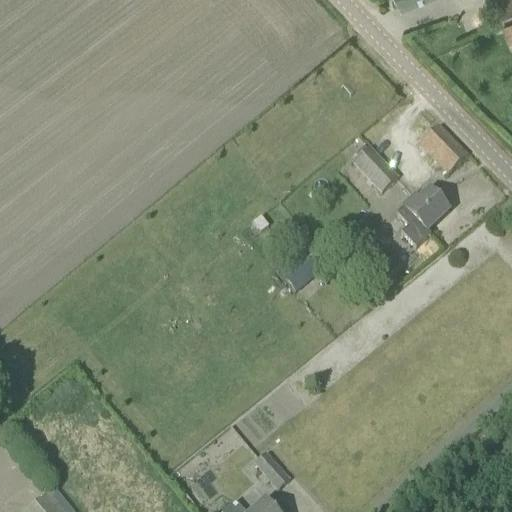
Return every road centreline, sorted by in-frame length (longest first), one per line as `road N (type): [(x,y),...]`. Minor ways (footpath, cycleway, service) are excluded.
road 1 (tertiary): [(511,177),(338,0)]
road 2 (unclassified): [(361,511),(511,378)]
